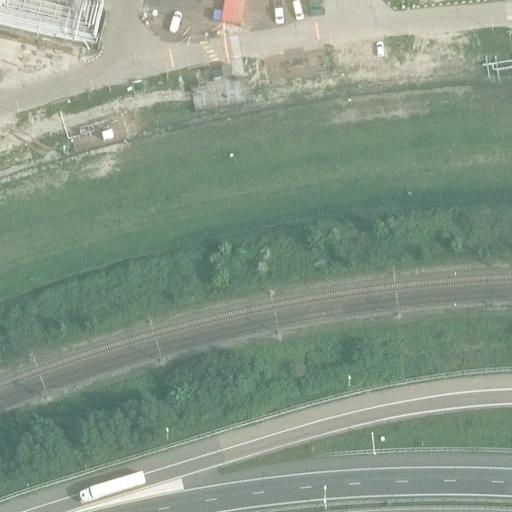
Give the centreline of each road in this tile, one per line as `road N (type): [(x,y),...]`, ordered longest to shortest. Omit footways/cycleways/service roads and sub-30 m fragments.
road 1 (motorway): [(511,397),(317,429),(178,470),(80,511)]
road 2 (motorway): [(511,483),(382,481),(151,511)]
